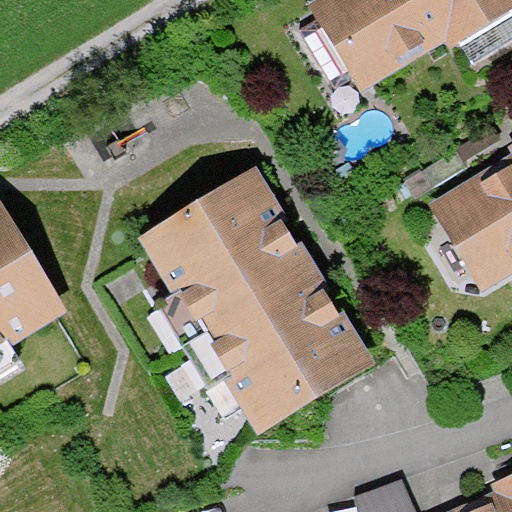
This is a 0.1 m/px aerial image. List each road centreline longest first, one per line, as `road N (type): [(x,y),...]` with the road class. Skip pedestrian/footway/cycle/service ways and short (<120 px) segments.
road 1 (residential): [(511,407),(244,511)]
road 2 (track): [(189,0),(0,106)]
